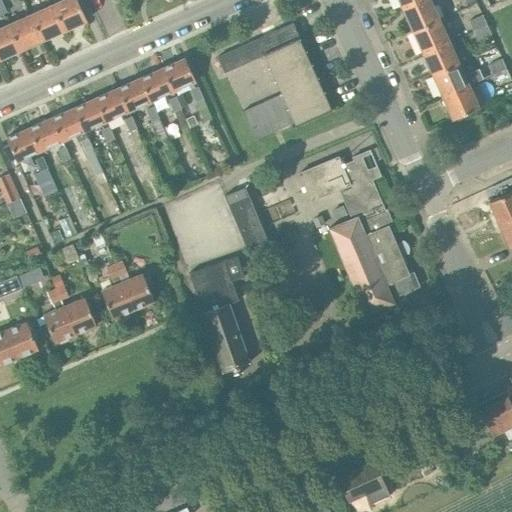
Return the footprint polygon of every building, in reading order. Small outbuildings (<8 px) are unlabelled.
[(75,0),(59,0),(51,4),(63,31),(64,31),(66,30),(85,21),(75,0)] [(418,0),(402,7),(413,31),(439,19),(430,0),(418,0)] [(31,13),(29,14),(41,41),(43,40),(63,31),(51,4),(31,13)] [(8,23),(7,24),(19,51),(20,50),(41,41),(29,14),(8,23)] [(468,21),(472,31),(487,25),(483,15),(468,21)] [(413,31),(423,54),(449,41),(439,19),(413,31)] [(242,111),(255,139),(294,121),(295,124),(332,108),(293,23),(257,39),(282,93),(242,111)] [(0,59),(19,51),(7,24),(0,26),(0,59)] [(476,40),(491,33),(487,25),(472,31),(476,40)] [(241,33),(196,52),(216,97),(261,77),(241,33)] [(423,54),(433,75),(459,63),(449,41),(423,54)] [(163,67),(174,92),(195,82),(185,58),(163,67)] [(487,66),(491,75),(507,68),(502,59),(487,66)] [(433,75),(443,99),(469,86),(459,63),(433,75)] [(139,78),(151,102),(174,92),(163,67),(139,78)] [(496,84),(511,77),(507,68),(491,75),(496,84)] [(119,87),(131,111),(151,102),(139,78),(119,87)] [(443,99),(453,120),(479,108),(469,86),(443,99)] [(97,97),(108,121),(131,111),(119,87),(97,97)] [(196,102),(203,99),(198,87),(191,90),(196,102)] [(181,94),(176,97),(181,108),(186,105),(181,94)] [(73,108),(85,132),(108,121),(97,97),(73,108)] [(168,100),(181,130),(189,127),(181,108),(176,97),(168,100)] [(167,137),(165,133),(153,106),(146,110),(147,112),(160,140),(167,137)] [(52,117),(62,142),(75,136),(78,142),(80,141),(95,174),(102,170),(85,132),(73,108),(52,117)] [(132,116),(124,119),(130,131),(137,128),(132,116)] [(30,127),(40,152),(51,147),(54,153),(57,151),(57,149),(64,146),(62,142),(52,117),(30,127)] [(6,138),(17,162),(29,157),(32,163),(35,161),(34,159),(42,156),(40,152),(30,127),(6,138)] [(101,130),(107,143),(115,139),(109,127),(101,130)] [(258,195),(258,198),(258,203),(299,299),(301,301),(303,303),(306,305),(310,305),(314,305),(317,304),(338,290),(335,280),(358,270),(359,274),(380,259),(391,250),(395,247),(397,243),(398,240),(398,237),(397,233),(370,154),(365,149),(361,146),(356,143),(349,143),(343,143),(271,176),(267,177),(262,181),(260,185),(258,190),(258,195)] [(57,149),(57,151),(62,161),(70,158),(64,146),(57,149)] [(38,188),(40,187),(53,181),(42,156),(34,159),(35,161),(40,172),(33,175),(38,188)] [(195,173),(187,177),(189,182),(197,179),(195,173)] [(0,177),(0,190),(6,204),(16,199),(6,175),(0,177)] [(268,240),(249,195),(245,187),(224,196),(227,203),(247,249),(268,240)] [(511,191),(489,201),(499,224),(511,218),(511,191)] [(80,237),(70,218),(53,226),(62,246),(80,237)] [(511,245),(511,218),(499,224),(509,247),(511,245)] [(96,234),(91,236),(96,249),(105,245),(100,232),(96,234)] [(41,257),(37,247),(25,252),(29,261),(41,257)] [(200,313),(221,372),(250,361),(230,303),(239,300),(232,281),(245,277),(237,255),(189,272),(203,312),(200,313)] [(113,264),(105,267),(106,268),(111,280),(118,277),(120,282),(132,310),(134,309),(154,301),(143,273),(129,278),(121,261),(113,264)] [(15,275),(20,288),(30,284),(25,271),(15,275)] [(58,274),(50,277),(54,287),(63,284),(58,274)] [(120,282),(101,290),(112,318),(132,310),(120,282)] [(56,288),(76,333),(96,324),(84,297),(71,302),(64,285),(56,288)] [(54,342),(76,333),(56,288),(47,292),(52,304),(54,309),(42,314),(54,342)] [(14,326),(5,329),(17,357),(38,349),(26,321),(14,326)] [(0,331),(0,364),(17,357),(5,329),(0,331)] [(493,437),(511,426),(511,404),(508,396),(480,410),(493,437)] [(434,436),(445,461),(448,467),(460,462),(457,456),(463,453),(451,428),(434,436)] [(416,442),(422,455),(423,457),(434,452),(427,437),(416,442)] [(373,461),(338,477),(348,500),(349,501),(365,493),(370,503),(389,495),(384,485),(374,462),(373,461)]
